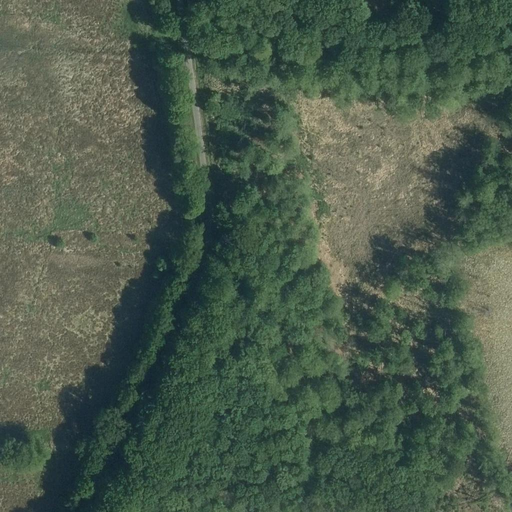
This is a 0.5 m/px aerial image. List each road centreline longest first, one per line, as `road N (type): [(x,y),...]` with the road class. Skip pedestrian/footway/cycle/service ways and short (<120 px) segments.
road 1 (unclassified): [(85,511),(207,242),(179,0)]
road 2 (track): [(511,36),(442,55),(392,58),(185,42)]
road 3 (track): [(391,511),(326,394),(207,242)]
